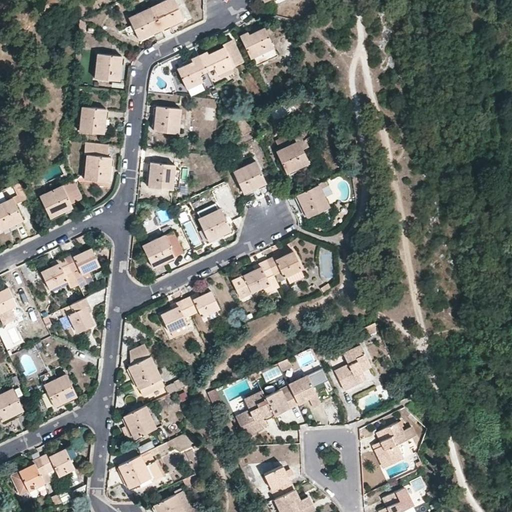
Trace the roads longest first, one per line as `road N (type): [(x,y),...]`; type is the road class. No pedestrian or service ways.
road 1 (track): [(361,0),(361,51),(350,79),(366,200),(348,245),(348,298),(419,338),(479,511)]
road 2 (track): [(419,338),(392,171),(361,51)]
road 3 (residential): [(123,218),(143,65),(211,26),(228,0)]
road 4 (residential): [(268,214),(248,247),(117,306)]
road 5 (residential): [(123,218),(88,221),(0,264)]
road 6 (residential): [(352,499),(347,436),(311,438),(314,468)]
